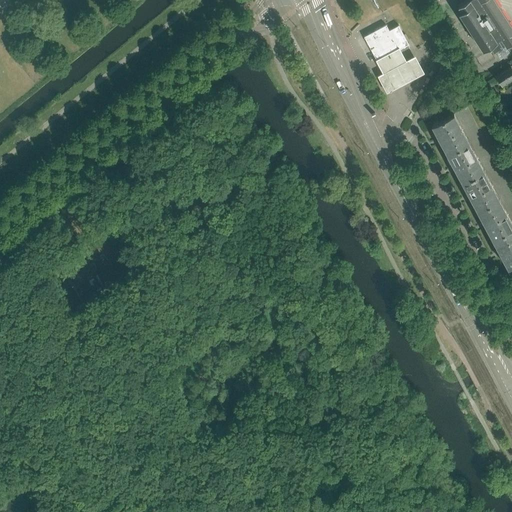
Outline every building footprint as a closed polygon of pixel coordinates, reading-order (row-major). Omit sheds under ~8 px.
[(490,45),(494,51),(505,43),(507,45),(511,41),(511,26),(495,0),(465,0),(460,3),(460,4),(458,5),(461,11),(459,13),(483,50),(490,45)] [(386,25),(364,36),(376,60),(376,61),(400,49),(409,44),(408,42),(399,25),(397,26),(389,30),(386,25)] [(400,49),(376,61),(383,73),(378,76),(387,93),(424,73),(415,56),(406,60),(400,49)] [(511,65),(496,76),(502,86),(511,79),(511,65)] [(469,142),(454,114),(454,113),(432,125),(447,154),(469,142)] [(447,154),(456,170),(462,182),(484,170),(469,142),(447,154)] [(462,182),(471,199),(477,210),(499,198),(484,170),(462,182)] [(499,198),(477,210),(492,238),(511,227),(511,222),(499,198)] [(508,267),(511,264),(511,227),(492,238),(508,267)] [(144,259),(135,265),(140,272),(149,266),(144,259)] [(78,264),(66,272),(68,277),(69,276),(70,278),(69,278),(82,301),(84,305),(85,307),(100,298),(99,297),(98,296),(107,291),(106,289),(105,289),(101,282),(100,282),(97,275),(96,273),(95,270),(96,269),(96,267),(95,264),(93,263),(91,264),(90,261),(80,267),(78,264)]
